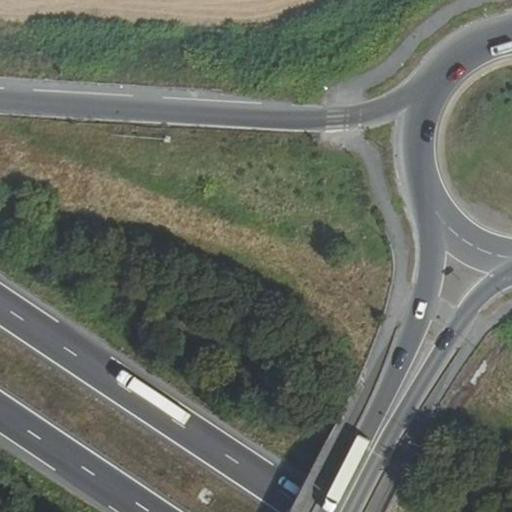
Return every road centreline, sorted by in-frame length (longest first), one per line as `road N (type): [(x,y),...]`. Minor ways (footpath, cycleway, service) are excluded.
road 1 (motorway): [(441,74),(380,111),(334,121),(0,99)]
road 2 (motorway): [(308,511),(0,305)]
road 3 (secondary): [(435,216),(431,277),(368,449)]
road 4 (secondary): [(368,449),(461,321),(511,276)]
road 5 (motorway): [(0,418),(140,511)]
road 6 (secondary): [(441,74),(419,112),(412,155),(435,216)]
